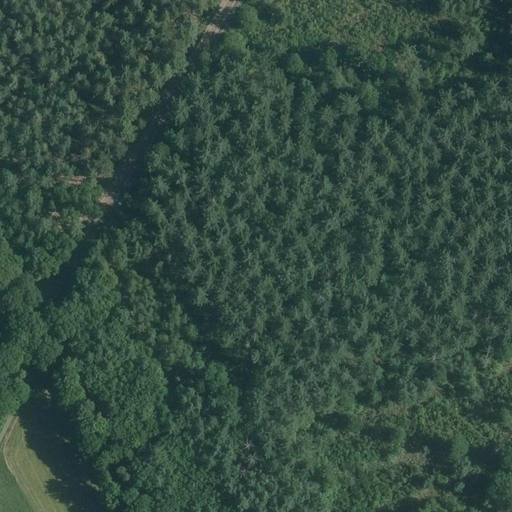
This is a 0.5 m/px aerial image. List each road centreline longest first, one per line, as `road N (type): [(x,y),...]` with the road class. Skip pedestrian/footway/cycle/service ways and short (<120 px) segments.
road 1 (track): [(41,314),(229,0)]
road 2 (track): [(144,511),(41,314)]
